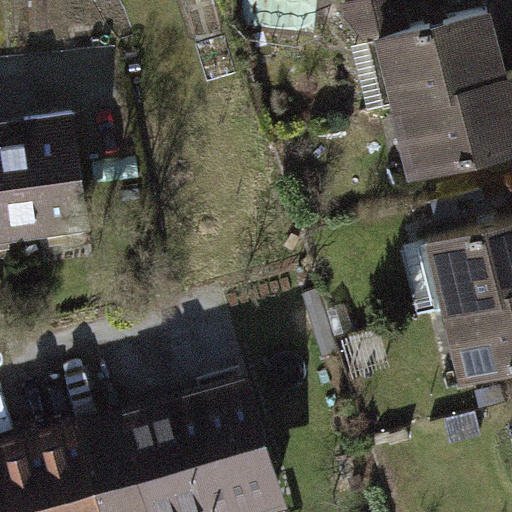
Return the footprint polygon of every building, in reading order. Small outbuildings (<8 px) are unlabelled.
[(404,84),(511,57),(511,45),(500,0),(449,0),(420,8),(417,0),(350,0),(358,30),(388,23),(404,84)] [(511,57),(404,84),(423,160),(511,137),(511,57)] [(0,226),(99,210),(80,99),(0,112),(0,226)] [(511,283),(511,207),(435,227),(453,298),(460,296),(511,283)] [(511,283),(460,296),(477,365),(511,356),(511,283)] [(321,286),(303,292),(311,313),(328,306),(321,286)] [(333,328),(316,334),(324,354),(341,348),(333,328)] [(142,409),(126,413),(155,511),(189,511),(280,486),(248,378),(193,394),(142,409)] [(83,425),(1,448),(19,511),(155,511),(126,413),(83,425)] [(0,447),(0,511),(19,511),(1,448),(0,447)]
